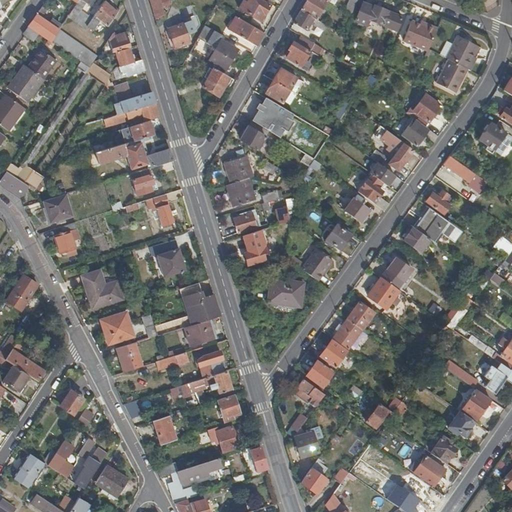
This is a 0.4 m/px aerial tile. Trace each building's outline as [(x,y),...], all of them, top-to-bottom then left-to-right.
[(0,0),(0,18),(0,17),(0,9),(4,5),(6,3),(12,1),(11,0),(0,0)] [(149,0),(158,29),(162,25),(154,0),(149,0)] [(154,0),(162,25),(173,0),(154,0)] [(269,6),(259,0),(248,0),(247,3),(243,1),(239,9),(260,21),(263,15),(264,15),(269,6)] [(328,1),(326,0),(307,0),(301,11),(317,20),(328,1)] [(352,14),(357,0),(349,0),(345,11),(352,14)] [(104,1),(87,27),(94,31),(101,21),(107,27),(117,12),(104,1)] [(396,32),(402,18),(388,12),(374,6),(373,9),(363,4),(355,21),(366,26),(368,20),(396,32)] [(317,20),(301,11),(294,23),(307,31),(313,22),(315,23),(316,21),(317,20)] [(37,15),(29,26),(31,27),(39,33),(51,41),(58,30),(37,15)] [(67,17),(58,30),(76,42),(85,29),(67,17)] [(177,17),(164,22),(173,48),(188,43),(185,35),(194,31),(190,21),(179,25),(177,17)] [(257,47),(264,34),(236,17),(229,30),(257,47)] [(316,21),(315,23),(314,25),(324,32),(326,27),(316,21)] [(428,49),(437,29),(425,25),(424,27),(420,25),(412,22),(404,42),(427,52),(428,49)] [(29,26),(22,34),(24,36),(31,27),(29,26)] [(31,27),(24,36),(33,42),(39,33),(31,27)] [(58,30),(51,41),(69,54),(73,46),(76,42),(58,30)] [(113,34),(106,44),(110,46),(112,53),(115,52),(128,48),(130,48),(128,40),(125,40),(124,34),(116,36),(113,34)] [(301,37),(297,44),(317,56),(321,49),(301,37)] [(457,37),(446,59),(448,60),(466,69),(467,70),(478,48),(457,37)] [(237,50),(220,41),(209,61),(226,70),(237,50)] [(73,46),(69,54),(81,63),(89,68),(93,63),(98,56),(76,42),(73,46)] [(297,44),(293,42),(289,51),(291,52),(287,59),(301,67),(309,71),(318,56),(317,56),(297,44)] [(133,63),(128,48),(115,52),(120,67),(133,63)] [(481,49),(478,48),(467,70),(470,71),(481,49)] [(41,50),(28,68),(43,79),(56,61),(41,50)] [(373,61),(382,65),(385,57),(377,54),(373,61)] [(145,71),(142,60),(133,63),(120,67),(118,68),(121,76),(125,75),(126,77),(145,71)] [(466,69),(448,60),(436,84),(455,94),(460,86),(459,85),(466,69)] [(89,68),(81,63),(74,73),(82,78),(89,68)] [(28,68),(24,65),(15,77),(17,79),(9,90),(28,103),(45,80),(43,79),(28,68)] [(98,82),(105,72),(95,65),(87,74),(98,82)] [(109,75),(114,70),(110,66),(105,72),(109,75)] [(228,89),(233,80),(210,66),(204,78),(207,80),(202,88),(218,97),(224,86),(228,89)] [(280,69),(273,82),(289,91),(297,79),(280,69)] [(461,87),(470,71),(467,70),(466,69),(459,85),(460,86),(461,87)] [(372,86),(376,79),(369,75),(365,82),(372,86)] [(17,79),(15,77),(7,89),(9,90),(17,79)] [(114,87),(126,83),(124,78),(119,79),(118,77),(115,77),(112,78),(113,81),(107,84),(109,86),(106,88),(107,91),(114,87)] [(289,91),(273,82),(265,94),(282,104),(289,91)] [(131,99),(126,83),(114,87),(120,103),(114,105),(117,115),(155,103),(151,92),(131,99)] [(230,90),(228,89),(224,86),(218,97),(224,100),(230,90)] [(25,109),(5,95),(0,102),(0,125),(8,131),(25,109)] [(415,120),(425,128),(440,106),(425,95),(423,98),(420,96),(407,114),(415,120)] [(144,121),(159,116),(155,103),(117,115),(115,116),(118,123),(138,117),(142,113),(144,121)] [(500,116),(511,123),(511,106),(509,111),(505,108),(500,116)] [(435,143),(439,137),(425,128),(415,120),(403,137),(416,146),(424,135),(435,143)] [(509,127),(499,120),(495,126),(490,123),(478,140),(487,146),(485,149),(491,154),(506,133),(509,127)] [(135,141),(140,140),(153,135),(149,121),(130,127),(135,141)] [(264,129),(251,121),(240,141),(257,151),(265,138),(261,135),(263,131),(264,129)] [(332,144),(338,135),(333,131),(329,136),(327,140),(332,144)] [(398,171),(413,150),(389,133),(387,136),(398,144),(395,148),(399,150),(389,164),(398,171)] [(148,168),(173,160),(169,150),(145,158),(140,140),(135,141),(115,148),(101,152),(96,154),(99,164),(127,156),(131,170),(147,165),(148,168)] [(99,147),(101,152),(115,148),(113,143),(99,147)] [(377,164),(381,166),(386,159),(375,151),(370,158),(377,164)] [(301,161),(309,166),(310,165),(313,160),(305,155),(301,161)] [(246,157),(224,163),(231,184),(226,186),(233,206),(255,200),(248,179),(253,177),(246,157)] [(477,193),(485,181),(449,157),(444,164),(468,182),(466,185),(477,193)] [(317,172),(321,166),(313,160),(310,165),(317,172)] [(389,184),(394,176),(381,166),(377,164),(372,164),(370,167),(371,170),(372,171),(370,174),(372,175),(382,183),(385,185),(387,182),(389,184)] [(156,190),(148,168),(130,174),(138,196),(156,190)] [(29,188),(35,192),(42,181),(38,179),(38,178),(28,171),(27,172),(23,169),(18,178),(22,181),(18,187),(10,182),(14,177),(7,172),(3,178),(10,183),(5,190),(21,201),(29,188)] [(384,212),(390,205),(379,198),(383,192),(378,189),(382,183),(372,175),(367,181),(366,180),(361,188),(377,199),(373,204),(384,212)] [(358,193),(373,204),(377,199),(361,188),(358,193)] [(445,200),(446,199),(448,196),(441,191),(437,197),(432,193),(425,201),(443,214),(449,206),(445,203),(447,201),(445,200)] [(269,202),(276,200),(274,193),(262,197),(264,204),(269,202)] [(73,216),(67,194),(47,200),(43,201),(50,223),(73,216)] [(174,223),(165,194),(146,200),(148,208),(152,209),(154,212),(157,211),(162,227),(174,223)] [(369,211),(354,199),(345,211),(361,222),(369,211)] [(293,207),(294,201),(286,200),(287,206),(276,210),(279,224),(291,221),(292,214),(289,215),(287,208),(293,207)] [(271,209),(269,202),(264,204),(262,204),(264,211),(271,209)] [(125,206),(127,213),(139,209),(137,203),(125,206)] [(427,207),(420,217),(422,219),(430,209),(427,207)] [(420,217),(413,227),(429,239),(433,242),(440,232),(453,242),(461,232),(430,209),(422,219),(420,217)] [(234,219),(238,234),(256,228),(253,220),(257,219),(254,210),(241,214),(241,217),(234,219)] [(79,230),(76,222),(65,226),(67,232),(56,236),(62,254),(66,252),(75,249),(73,241),(79,238),(77,231),(79,230)] [(429,239),(413,227),(403,240),(419,253),(429,239)] [(350,238),(335,228),(326,240),(340,251),(350,238)] [(265,245),(261,231),(257,232),(264,254),(269,253),(267,245),(265,245)] [(264,254),(257,232),(243,236),(249,253),(245,253),(244,256),(247,265),(265,260),(264,254)] [(158,256),(164,277),(186,271),(176,239),(150,247),(153,257),(158,256)] [(433,242),(429,239),(419,253),(424,256),(434,243),(433,242)] [(502,262),(511,249),(511,244),(500,260),(502,262)] [(301,269),(318,281),(332,261),(316,249),(301,269)] [(160,278),(164,277),(158,256),(153,257),(160,278)] [(396,258),(381,278),(397,290),(412,270),(396,258)] [(107,288),(106,285),(101,270),(82,277),(92,309),(124,300),(119,285),(107,288)] [(483,277),(488,281),(492,275),(487,271),(483,277)] [(495,282),(499,277),(494,273),(490,279),(495,282)] [(38,285),(23,275),(6,301),(22,311),(38,285)] [(394,297),(399,291),(397,290),(381,278),(376,285),(374,288),(367,297),(385,309),(392,300),(397,303),(399,301),(394,297)] [(303,284),(271,279),(267,303),(300,307),(303,284)] [(478,287),(482,290),(488,282),(484,279),(478,287)] [(184,295),(199,290),(196,283),(182,288),(184,295)] [(218,316),(221,315),(214,292),(203,295),(201,289),(199,290),(184,295),(190,315),(194,324),(210,319),(218,316)] [(461,306),(467,298),(464,295),(457,304),(461,306)] [(453,330),(496,361),(500,364),(503,359),(501,356),(457,326),(468,311),(465,309),(471,300),(467,298),(461,306),(456,314),(450,321),(447,326),(453,330)] [(350,321),(362,330),(374,314),(359,303),(347,319),(350,321)] [(433,303),(428,310),(435,315),(440,308),(433,303)] [(456,314),(451,310),(445,317),(450,321),(456,314)] [(102,321),(109,344),(134,337),(127,313),(102,321)] [(498,320),(511,328),(511,326),(511,319),(503,313),(498,320)] [(154,326),(151,315),(143,317),(150,338),(157,335),(154,326)] [(185,327),(194,324),(190,315),(179,318),(181,328),(185,327)] [(181,328),(179,318),(163,323),(166,333),(173,330),(179,328),(181,328)] [(216,337),(210,319),(194,324),(185,327),(191,345),(216,337)] [(333,339),(348,350),(362,330),(350,321),(347,319),(339,330),(337,332),(334,337),(333,339)] [(163,323),(154,326),(157,335),(166,333),(163,323)] [(447,326),(442,333),(447,338),(453,330),(447,326)] [(11,337),(0,352),(0,356),(0,357),(5,360),(17,342),(18,342),(11,337)] [(511,339),(509,343),(503,339),(498,345),(505,350),(502,353),(501,352),(500,354),(501,355),(501,356),(503,359),(500,364),(510,371),(511,367),(511,339)] [(332,340),(320,356),(335,367),(346,351),(332,340)] [(17,342),(5,360),(7,361),(13,365),(29,375),(38,382),(45,371),(20,355),(25,347),(17,342)] [(136,342),(118,348),(125,372),(143,367),(136,342)] [(176,356),(185,353),(183,348),(174,351),(176,356)] [(204,379),(225,372),(221,361),(223,360),(221,351),(204,356),(198,360),(204,379)] [(189,361),(186,353),(185,353),(176,356),(165,360),(153,364),(156,371),(189,361)] [(443,367),(434,361),(420,381),(428,388),(443,367)] [(511,386),(511,372),(510,371),(500,364),(496,361),(491,367),(490,367),(483,377),(489,381),(484,387),(494,394),(504,379),(511,384),(511,386)] [(331,372),(316,362),(306,375),(321,386),(331,372)] [(18,391),(29,375),(13,365),(3,381),(18,391)] [(176,388),(179,397),(191,393),(190,390),(197,387),(198,391),(207,388),(207,387),(210,386),(211,390),(217,388),(219,394),(233,389),(227,371),(225,372),(204,379),(176,388)] [(459,379),(472,388),(477,382),(464,372),(459,379)] [(324,394),(297,375),(289,386),(301,396),(299,399),(307,405),(308,403),(314,408),(324,394)] [(301,396),(289,386),(287,389),(299,399),(301,396)] [(359,395),(362,391),(354,386),(351,389),(359,395)] [(475,421),(490,400),(475,390),(461,411),(475,421)] [(71,391),(61,406),(74,415),(85,400),(71,391)] [(240,414),(235,395),(218,400),(225,422),(234,419),(233,416),(240,414)] [(132,402),(125,404),(131,417),(139,414),(132,402)] [(399,419),(408,407),(401,402),(392,413),(392,414),(399,419)] [(386,422),(392,414),(392,413),(387,410),(378,404),(366,421),(374,428),(380,420),(385,423),(386,422)] [(95,414),(86,408),(77,423),(86,429),(95,414)] [(464,437),(474,423),(459,412),(448,429),(453,433),(455,430),(464,437)] [(291,427),(297,432),(307,419),(300,414),(291,427)] [(168,416),(152,421),(155,431),(157,430),(162,444),(176,440),(168,416)] [(219,427),(208,430),(212,443),(220,441),(223,452),(239,447),(233,427),(220,431),(219,427)] [(291,427),(287,433),(293,438),(297,432),(291,427)] [(295,438),(300,458),(319,452),(313,432),(295,438)] [(431,454),(444,463),(449,457),(450,458),(456,450),(446,444),(448,442),(442,437),(431,454)] [(349,451),(355,455),(363,443),(357,439),(349,451)] [(94,444),(88,440),(82,450),(88,454),(94,444)] [(57,453),(48,466),(67,479),(74,468),(64,461),(66,456),(68,457),(74,447),(65,441),(57,453)] [(330,448),(327,446),(315,463),(317,464),(330,448)] [(257,472),(267,469),(261,447),(250,450),(257,472)] [(78,486),(81,488),(84,490),(106,454),(98,449),(89,463),(88,463),(81,475),(81,476),(83,477),(78,486)] [(44,463),(45,464),(48,466),(57,453),(53,450),(45,461),(44,463)] [(19,471),(13,479),(29,489),(35,481),(36,479),(38,481),(43,472),(46,474),(47,471),(43,468),(45,464),(44,463),(29,453),(19,471)] [(441,468),(444,463),(431,454),(428,458),(425,456),(414,472),(433,486),(444,470),(441,468)] [(191,467),(177,472),(180,478),(182,485),(210,476),(209,471),(224,466),(223,463),(229,461),(227,456),(191,467)] [(171,465),(158,469),(162,477),(171,474),(174,473),(171,465)] [(511,465),(511,467),(511,469),(502,481),(511,489),(511,487),(511,465)] [(106,466),(95,483),(118,497),(129,480),(106,466)] [(311,469),(301,482),(317,494),(327,480),(311,469)] [(346,477),(348,474),(342,469),(334,480),(341,484),(346,477)] [(177,472),(174,473),(171,474),(174,480),(180,478),(177,472)] [(356,478),(349,473),(348,474),(346,477),(353,482),(356,478)] [(169,486),(172,494),(184,491),(182,485),(180,478),(174,480),(175,484),(169,486)] [(172,494),(171,495),(175,504),(187,500),(199,496),(196,487),(184,491),(172,494)] [(433,511),(439,504),(415,487),(414,489),(416,491),(414,494),(409,490),(402,500),(415,509),(413,511),(433,511)] [(70,502),(63,511),(69,511),(78,498),(84,490),(81,488),(72,503),(70,502)] [(62,511),(33,492),(27,500),(42,511),(44,508),(50,511),(62,511)] [(390,494),(386,499),(392,503),(394,500),(395,498),(390,494)] [(344,511),(333,495),(326,504),(332,511),(344,511)] [(78,498),(69,511),(83,511),(89,504),(78,498)] [(3,499),(0,502),(0,506),(8,511),(14,511),(17,508),(3,499)] [(187,500),(175,504),(179,511),(209,511),(205,500),(189,505),(187,500)] [(394,500),(392,503),(398,508),(401,504),(394,500)]
